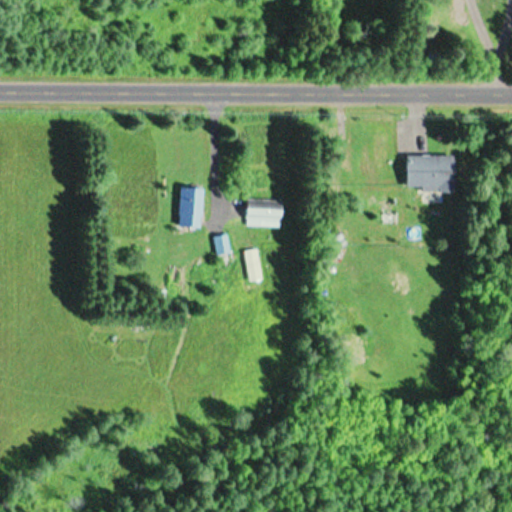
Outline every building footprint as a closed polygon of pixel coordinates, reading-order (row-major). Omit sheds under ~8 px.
[(450,24),(450,2),(422,2),(422,24),(450,24)] [(447,156),(391,156),(391,191),(447,191),(447,156)] [(168,228),(192,228),(192,188),(168,188),(168,228)] [(326,254),(338,243),(327,232),(315,242),(326,254)] [(254,280),(248,250),(234,252),(239,282),(254,280)]
